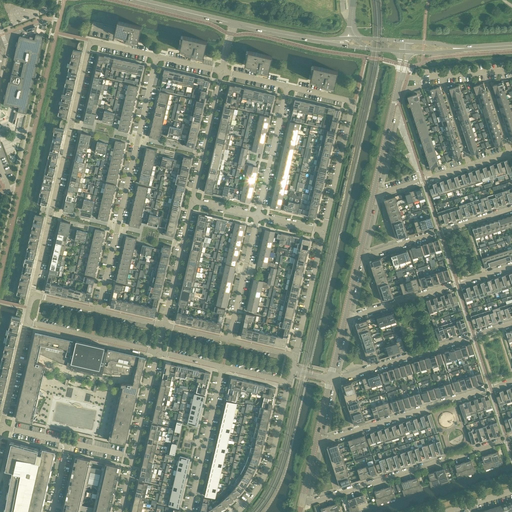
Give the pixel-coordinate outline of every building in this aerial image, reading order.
[(128,41),(131,42),(131,41),(135,42),(139,42),(142,27),(118,22),(115,35),(119,38),(124,39),(128,40),(128,41)] [(4,95),(3,99),(4,99),(2,105),(11,107),(11,106),(13,106),(16,107),(18,107),(17,112),(25,114),(27,108),(28,108),(29,104),(28,103),(30,93),(31,93),(32,88),(31,88),(34,77),(35,78),(36,73),(35,73),(38,62),(39,62),(40,58),(39,58),(41,47),(42,47),(43,43),(42,43),(44,37),(35,35),(34,40),(32,40),(32,38),(29,37),(29,39),(19,37),(17,42),(16,42),(15,46),(16,47),(15,54),(16,54),(8,88),(7,87),(5,95),(4,95)] [(193,56),(196,57),(196,56),(200,57),(204,57),(207,42),(183,37),(180,51),(181,51),(185,53),(189,54),(194,55),(193,56)] [(74,50),(72,58),(81,60),(83,52),(77,51),(74,50)] [(258,71),(261,71),(265,71),(269,72),(272,57),(249,52),(245,65),(246,65),(250,68),(254,69),(259,70),(258,71)] [(113,64),(114,59),(105,57),(103,62),(108,63),(107,66),(112,67),(113,64)] [(72,58),(70,65),(79,67),(81,60),(72,58)] [(70,65),(69,72),(78,74),(79,67),(70,65)] [(97,67),(94,78),(100,79),(104,80),(102,79),(102,77),(100,77),(102,68),(97,67)] [(331,86),(335,87),(338,72),(314,67),(311,80),(315,82),(320,84),(324,85),(324,86),(327,86),(331,86)] [(69,72),(67,80),(76,82),(78,74),(69,72)] [(67,80),(65,87),(74,89),(76,82),(67,80)] [(65,87),(63,95),(72,97),(74,89),(65,87)] [(63,95),(62,102),(71,104),(72,97),(63,95)] [(194,105),(194,106),(203,108),(204,103),(199,102),(192,100),(191,105),(194,105)] [(62,102),(60,109),(69,111),(71,104),(62,102)] [(62,117),(68,118),(69,111),(60,109),(58,116),(62,117)] [(86,112),(86,113),(84,123),(94,125),(96,115),(97,115),(86,112)] [(102,122),(113,124),(115,114),(105,112),(102,121),(102,122)] [(56,128),(54,135),(63,137),(65,130),(59,129),(56,128)] [(324,130),(323,136),(334,138),(335,133),(330,132),(330,131),(324,130)] [(420,134),(421,139),(430,136),(430,135),(431,134),(430,131),(428,131),(420,134)] [(79,146),(78,146),(90,148),(88,148),(91,136),(82,133),(79,146)] [(54,135),(52,143),(61,146),(63,137),(54,135)] [(108,145),(97,142),(97,143),(95,152),(106,155),(108,145)] [(52,143),(50,152),(59,154),(61,146),(52,143)] [(247,150),(252,151),(253,146),(254,146),(243,144),(241,156),(238,169),(248,171),(249,166),(244,165),(245,160),(246,160),(246,158),(247,155),(246,155),(247,150)] [(50,152),(49,159),(58,161),(59,154),(50,152)] [(180,164),(190,167),(192,159),(181,156),(181,157),(182,157),(181,162),(177,161),(177,164),(180,165),(180,164)] [(49,159),(47,167),(56,169),(58,161),(49,159)] [(506,166),(502,168),(504,175),(511,172),(507,160),(504,161),(506,166)] [(498,167),(494,169),(497,177),(504,175),(502,168),(500,162),(497,163),(498,167)] [(491,170),(487,171),(490,179),(497,177),(494,169),(493,165),(490,166),(491,170)] [(47,167),(45,175),(54,177),(56,169),(47,167)] [(484,172),(480,173),(483,182),(490,179),(487,171),(486,167),(482,168),(484,172)] [(477,174),(473,175),(476,184),(483,182),(480,173),(479,169),(475,170),(477,174)] [(469,177),(466,178),(468,186),(476,184),(473,175),(472,172),(468,173),(469,177)] [(462,179),(459,180),(458,180),(461,189),(468,186),(466,178),(464,174),(461,175),(462,179)] [(45,175),(43,182),(52,184),(54,177),(45,175)] [(455,181),(451,182),(454,191),(461,189),(458,180),(459,180),(457,176),(454,177),(455,181)] [(448,183),(444,185),(447,193),(454,191),(451,182),(450,178),(447,180),(448,183)] [(441,186),(437,187),(440,195),(447,193),(444,185),(443,181),(440,182),(441,186)] [(43,182),(42,189),(51,191),(52,184),(43,182)] [(437,187),(436,183),(432,184),(434,188),(430,189),(432,198),(440,195),(437,187)] [(221,191),(219,196),(228,198),(230,188),(225,187),(224,191),(221,191)] [(240,201),(240,195),(237,194),(234,194),(235,189),(230,188),(228,198),(240,201)] [(421,189),(416,191),(419,201),(425,199),(422,188),(421,189)] [(42,189),(40,196),(49,198),(51,191),(42,189)] [(504,199),(508,198),(509,203),(511,202),(511,198),(511,197),(509,189),(502,192),(504,199)] [(416,191),(411,192),(414,203),(419,201),(416,191)] [(414,203),(411,192),(406,194),(405,193),(405,194),(408,204),(414,203)] [(497,201),(501,200),(502,205),(506,204),(504,199),(502,192),(495,194),(497,201)] [(471,202),(466,203),(468,210),(472,209),(474,214),(477,213),(476,208),(475,208),(473,201),(472,198),(471,194),(468,195),(471,202)] [(490,204),(490,203),(493,202),(495,208),(499,206),(497,201),(495,194),(487,196),(490,204)] [(42,205),(47,206),(49,198),(40,196),(38,204),(42,205)] [(483,206),(484,210),(488,209),(488,210),(492,209),(490,203),(490,204),(487,196),(480,199),(483,206)] [(386,200),(387,205),(397,202),(395,197),(384,200),(385,200),(386,200)] [(475,208),(476,208),(479,207),(481,212),(484,211),(484,210),(483,206),(480,199),(473,201),(475,208)] [(77,203),(66,200),(66,201),(64,211),(73,213),(76,203),(77,203)] [(82,210),(93,212),(92,212),(95,202),(84,200),(82,209),(82,210)] [(284,205),(283,211),(292,213),(295,203),(289,202),(288,206),(284,205)] [(292,213),(301,215),(302,209),(299,209),(300,205),(295,203),(292,213)] [(466,203),(459,205),(461,213),(465,212),(467,217),(470,216),(468,210),(466,203)] [(459,205),(452,208),(454,215),(458,214),(459,219),(463,218),(461,213),(459,205)] [(452,208),(444,210),(447,217),(451,216),(452,221),(456,220),(454,215),(452,208)] [(302,215),(316,218),(317,213),(306,211),(306,210),(304,210),(302,215)] [(447,217),(444,210),(437,212),(440,220),(444,218),(445,224),(449,223),(447,217)] [(36,215),(34,222),(43,225),(45,217),(40,216),(36,215)] [(200,215),(199,220),(209,222),(208,222),(211,223),(212,217),(200,215)] [(431,217),(425,219),(428,229),(433,228),(434,228),(431,217)] [(222,220),(214,218),(213,223),(216,224),(215,229),(220,230),(222,220)] [(425,219),(419,221),(423,231),(428,229),(425,219)] [(234,223),(222,220),(220,230),(225,231),(226,227),(232,228),(234,223)] [(57,238),(57,239),(68,241),(67,241),(68,236),(69,236),(68,236),(71,223),(61,221),(59,233),(58,233),(58,234),(57,238)] [(423,231),(419,221),(414,223),(417,233),(418,233),(417,233),(423,231)] [(34,222),(32,229),(41,232),(43,225),(34,222)] [(32,229),(31,236),(40,239),(41,232),(32,229)] [(74,243),(76,243),(76,241),(85,243),(87,233),(88,233),(77,230),(77,231),(75,240),(74,240),(74,243)] [(406,231),(396,234),(398,239),(396,239),(396,240),(407,236),(406,231)] [(273,237),(276,238),(277,232),(275,232),(273,237),(264,235),(263,240),(272,242),(273,237)] [(279,243),(285,244),(287,235),(277,232),(276,238),(280,239),(279,243)] [(292,241),(294,242),(295,237),(287,235),(285,244),(291,246),(292,241)] [(31,236),(29,243),(38,246),(40,239),(31,236)] [(296,242),(298,243),(309,245),(310,240),(297,237),(296,242)] [(432,241),(435,251),(441,249),(438,240),(434,241),(434,242),(433,242),(432,241)] [(435,251),(432,241),(428,243),(427,244),(427,243),(426,243),(429,253),(430,255),(436,253),(435,251)] [(29,243),(27,250),(37,252),(38,246),(29,243)] [(421,245),(424,255),(429,253),(426,243),(423,245),(421,246),(421,245)] [(160,252),(169,254),(171,246),(160,244),(161,245),(160,249),(159,249),(157,249),(156,252),(160,252)] [(415,247),(418,257),(424,255),(421,245),(417,246),(417,247),(415,248),(415,247)] [(418,257),(415,247),(411,248),(411,249),(409,250),(412,259),(418,257)] [(27,250),(26,258),(35,260),(37,252),(27,250)] [(407,250),(402,252),(405,262),(411,260),(407,250)] [(402,252),(396,254),(399,264),(405,262),(402,252)] [(390,255),(391,258),(392,260),(394,266),(399,264),(396,254),(391,255),(390,255)] [(26,258),(24,266),(33,268),(35,260),(26,258)] [(371,262),(373,266),(382,263),(381,258),(369,262),(370,262),(371,262)] [(274,263),(268,262),(267,267),(271,268),(270,273),(270,272),(269,275),(269,276),(268,278),(269,278),(268,283),(263,282),(262,287),(270,289),(272,289),(275,277),(275,276),(278,264),(274,263)] [(24,266),(22,274),(31,276),(33,268),(24,266)] [(448,269),(442,271),(445,281),(445,280),(446,280),(447,280),(451,279),(448,269)] [(442,271),(436,273),(439,283),(439,282),(441,281),(441,282),(445,281),(442,271)] [(50,293),(52,284),(53,278),(55,278),(56,275),(49,273),(45,292),(50,293)] [(376,276),(377,281),(387,278),(386,273),(387,273),(376,276)] [(436,273),(430,275),(433,285),(434,285),(433,284),(435,283),(435,284),(439,283),(436,273)] [(22,274),(20,281),(30,283),(31,276),(22,274)] [(430,275),(425,277),(428,287),(428,286),(429,285),(430,286),(433,285),(430,275)] [(503,280),(499,282),(502,290),(509,288),(507,281),(505,275),(502,276),(503,280)] [(428,287),(425,277),(419,279),(421,288),(424,287),(424,288),(428,287)] [(416,278),(411,280),(414,290),(419,289),(420,289),(416,278)] [(496,283),(492,284),(495,292),(502,290),(499,282),(498,278),(494,279),(496,283)] [(411,280),(405,282),(408,292),(414,290),(411,280)] [(488,282),(484,283),(485,286),(487,295),(495,292),(492,284),(491,280),(487,281),(488,282)] [(20,281),(19,288),(28,290),(30,283),(20,281)] [(85,301),(90,302),(94,284),(87,282),(86,286),(88,286),(87,292),(85,301)] [(408,292),(405,282),(400,284),(403,294),(408,292)] [(481,287),(478,288),(480,297),(487,295),(485,286),(484,283),(484,282),(480,283),(481,287)] [(474,290),(471,291),(470,291),(473,299),(480,297),(478,288),(476,285),(473,286),(474,290)] [(470,291),(471,291),(469,287),(466,288),(467,292),(463,293),(466,302),(473,299),(470,291)] [(28,290),(19,288),(17,295),(21,296),(26,297),(28,290)] [(110,307),(115,308),(117,299),(118,293),(120,293),(121,290),(115,289),(110,307)] [(183,290),(181,298),(191,301),(193,292),(183,290)] [(392,292),(382,295),(384,300),(382,301),(393,297),(392,292)] [(451,293),(447,294),(449,298),(451,306),(459,304),(456,295),(452,297),(451,293)] [(440,296),(441,300),(442,300),(444,309),(451,306),(449,298),(445,299),(444,295),(440,296)] [(152,307),(150,316),(155,317),(159,299),(153,297),(152,301),(154,301),(152,307)] [(433,299),(435,304),(437,311),(444,309),(442,300),(441,300),(438,301),(436,297),(433,299)] [(435,304),(431,305),(429,300),(426,301),(430,313),(437,311),(435,304)] [(175,322),(180,323),(182,314),(183,308),(185,308),(186,305),(180,304),(175,322)] [(257,307),(248,305),(247,310),(249,310),(249,311),(254,313),(254,311),(256,312),(257,307)] [(506,305),(499,307),(502,314),(505,313),(507,318),(511,317),(509,312),(506,305)] [(499,307),(492,309),(494,317),(495,316),(498,315),(500,321),(503,319),(502,314),(499,307)] [(492,309),(485,312),(487,319),(488,319),(491,318),(493,323),(496,322),(495,316),(494,317),(492,309)] [(393,312),(387,314),(391,324),(396,322),(393,311),(392,311),(393,312)] [(218,322),(216,331),(220,332),(224,314),(218,312),(217,316),(219,316),(217,322),(218,322)] [(485,312),(478,314),(480,321),(484,320),(486,325),(489,324),(488,319),(487,319),(485,312)] [(387,314),(382,315),(385,326),(391,324),(387,314)] [(480,321),(478,314),(471,316),(473,323),(477,322),(479,327),(482,326),(480,321)] [(385,326),(382,315),(377,317),(376,317),(380,327),(385,326)] [(12,316),(11,323),(20,325),(21,318),(15,317),(12,316)] [(241,337),(245,338),(247,329),(248,329),(249,323),(251,323),(252,320),(245,319),(241,337)] [(463,319),(456,321),(458,328),(460,333),(463,332),(462,327),(466,326),(463,319)] [(357,323),(359,328),(368,325),(367,320),(355,323),(356,324),(357,323)] [(279,327),(283,328),(283,327),(290,329),(291,323),(280,321),(278,321),(276,326),(279,327)] [(456,321),(449,323),(451,330),(453,336),(456,335),(455,329),(458,328),(456,321)] [(11,323),(9,330),(18,332),(20,325),(11,323)] [(449,323),(442,325),(444,333),(446,338),(449,337),(448,332),(451,330),(449,323)] [(444,333),(442,325),(435,328),(439,340),(442,339),(440,334),(444,333)] [(283,337),(281,346),(286,347),(290,329),(283,327),(283,328),(282,331),(284,331),(283,337)] [(9,330),(7,337),(16,339),(18,332),(9,330)] [(132,373),(139,376),(143,359),(132,357),(118,354),(118,353),(97,349),(93,348),(86,347),(83,345),(55,339),(48,337),(37,335),(34,349),(40,353),(41,353),(44,354),(44,355),(51,358),(57,360),(64,363),(71,365),(70,368),(77,370),(80,371),(80,372),(81,370),(84,371),(91,373),(99,374),(100,372),(106,373),(114,373),(121,374),(128,374),(129,372),(132,373)] [(7,337),(5,345),(15,347),(16,339),(7,337)] [(402,340),(396,342),(400,352),(405,350),(405,351),(406,351),(402,340)] [(396,342),(391,344),(394,354),(400,352),(396,342)] [(466,345),(465,345),(469,355),(475,353),(471,343),(467,345),(468,345),(466,346),(466,345)] [(394,354),(391,344),(385,346),(389,356),(394,354)] [(5,345),(4,352),(13,354),(15,347),(5,345)] [(460,347),(463,357),(469,355),(465,345),(462,346),(462,347),(460,348),(460,347)] [(454,349),(457,359),(463,357),(460,347),(456,348),(456,349),(455,350),(454,349)] [(30,365),(18,419),(34,423),(34,422),(33,422),(34,417),(32,417),(43,368),(45,369),(46,366),(41,363),(38,362),(40,353),(34,349),(31,361),(29,361),(28,365),(30,365)] [(449,351),(448,351),(451,360),(457,359),(454,349),(450,350),(450,351),(449,351)] [(451,360),(448,351),(445,352),(445,353),(443,353),(445,362),(451,360)] [(4,352),(2,359),(11,361),(13,354),(4,352)] [(435,355),(434,355),(438,365),(444,363),(440,353),(436,355),(437,355),(435,356),(435,355)] [(378,354),(368,357),(369,362),(368,362),(368,363),(379,359),(378,354)] [(429,357),(433,369),(438,367),(438,365),(434,355),(431,356),(431,357),(429,358),(429,357)] [(423,359),(426,369),(432,367),(429,357),(425,358),(425,359),(424,360),(423,359)] [(2,359),(0,368),(9,370),(11,361),(2,359)] [(418,361),(417,361),(421,370),(426,369),(423,359),(419,360),(420,361),(418,361)] [(421,370),(417,361),(414,362),(414,363),(412,363),(415,372),(421,370)] [(164,373),(168,374),(169,374),(171,366),(172,364),(166,363),(164,373)] [(404,365),(407,375),(413,373),(410,363),(405,365),(406,365),(404,366),(404,365)] [(173,375),(172,378),(175,379),(176,376),(180,377),(183,366),(177,365),(176,367),(177,367),(175,376),(173,375)] [(398,367),(401,377),(407,375),(404,365),(400,366),(400,367),(398,368),(398,367)] [(168,374),(167,379),(167,380),(172,381),(172,378),(173,375),(175,376),(177,367),(176,367),(171,366),(169,374),(168,374)] [(392,369),(395,379),(401,377),(398,367),(394,368),(394,369),(393,369),(392,369)] [(0,368),(0,376),(8,378),(9,370),(0,368)] [(188,368),(186,378),(192,380),(194,369),(188,368)] [(194,369),(192,380),(196,381),(195,383),(198,384),(199,381),(197,381),(199,372),(200,370),(194,369)] [(387,371),(386,371),(390,380),(395,379),(392,369),(388,370),(389,371),(387,371)] [(205,371),(204,373),(205,373),(203,382),(204,382),(203,382),(208,383),(211,373),(205,371)] [(390,380),(386,371),(383,372),(383,373),(381,373),(384,382),(390,380)] [(110,435),(109,440),(123,443),(136,390),(138,390),(139,386),(137,385),(137,384),(139,376),(132,373),(130,383),(128,383),(122,383),(121,386),(123,386),(119,405),(118,406),(117,406),(110,435)] [(378,374),(373,376),(376,386),(382,384),(379,373),(378,373),(378,374)] [(481,373),(475,375),(478,385),(478,384),(480,383),(480,384),(484,383),(481,373)] [(475,375),(469,377),(472,387),(473,386),(472,386),(474,385),(474,386),(478,385),(475,375)] [(373,376),(368,377),(371,387),(376,386),(373,376)] [(371,387),(368,377),(363,379),(362,378),(362,379),(365,389),(371,387)] [(469,377),(464,379),(467,388),(468,387),(469,388),(472,387),(469,377)] [(162,378),(161,384),(171,386),(172,381),(175,381),(175,379),(172,378),(172,381),(167,380),(167,379),(162,378)] [(237,381),(237,379),(231,378),(229,388),(234,389),(235,389),(237,381)] [(464,379),(458,381),(461,390),(461,389),(463,389),(463,390),(467,388),(464,379)] [(241,391),(246,392),(248,382),(242,380),(242,382),(240,391),(241,391)] [(237,396),(238,393),(238,390),(240,391),(242,382),(237,381),(235,389),(234,389),(233,394),(232,395),(237,396)] [(461,390),(458,381),(452,382),(455,391),(457,391),(461,390)] [(246,392),(251,393),(254,383),(248,382),(246,392)] [(343,385),(344,390),(354,387),(352,382),(341,385),(342,386),(343,385)] [(251,393),(257,395),(259,384),(254,383),(251,393)] [(447,395),(444,385),(443,383),(438,385),(438,387),(442,397),(442,396),(443,395),(443,396),(447,395)] [(450,383),(444,385),(447,395),(447,394),(449,393),(449,394),(453,393),(450,383)] [(261,396),(262,396),(264,387),(265,387),(265,385),(259,384),(257,395),(261,396)] [(269,397),(274,399),(276,388),(270,387),(270,388),(268,397),(269,397)] [(438,387),(433,389),(436,398),(437,397),(438,398),(442,397),(438,387)] [(433,389),(427,391),(430,400),(430,399),(432,399),(432,400),(436,398),(433,389)] [(430,400),(427,391),(421,392),(424,401),(426,401),(430,400)] [(504,394),(503,391),(499,392),(500,396),(497,397),(499,405),(507,403),(504,394)] [(236,402),(237,396),(232,395),(233,394),(228,393),(226,399),(236,402)] [(419,393),(413,395),(416,405),(417,405),(416,404),(418,403),(418,404),(422,403),(419,393)] [(413,395),(408,397),(411,407),(411,406),(412,405),(413,406),(416,405),(413,395)] [(484,396),(481,398),(482,402),(482,401),(485,410),(492,408),(489,399),(485,400),(484,396)] [(408,397),(402,399),(405,408),(405,407),(407,407),(407,408),(411,407),(408,397)] [(402,399),(396,400),(399,410),(399,409),(401,409),(401,410),(405,408),(402,399)] [(474,400),(475,404),(478,412),(485,410),(482,401),(482,402),(478,403),(477,399),(474,400)] [(399,410),(396,400),(390,402),(393,411),(395,411),(399,410)] [(470,401),(466,402),(468,407),(471,415),(478,412),(475,404),(471,405),(470,401)] [(388,402),(382,404),(385,414),(391,412),(391,413),(388,402)] [(468,407),(464,409),(463,403),(459,405),(465,424),(468,423),(466,416),(471,415),(468,407)] [(382,404),(377,406),(380,416),(385,414),(382,404)] [(380,416),(377,406),(371,407),(375,418),(375,417),(380,416)] [(78,426),(93,429),(96,411),(84,408),(81,422),(78,422),(78,426)] [(429,420),(425,421),(427,429),(428,428),(432,427),(434,433),(437,433),(431,414),(427,415),(429,420)] [(363,416),(354,419),(355,424),(354,424),(354,425),(365,421),(363,416)] [(418,422),(420,431),(421,431),(425,429),(427,436),(430,435),(428,428),(427,429),(425,421),(424,416),(420,417),(421,421),(418,422)] [(423,437),(421,431),(420,431),(418,422),(416,418),(413,419),(413,420),(410,422),(411,424),(410,425),(413,433),(418,432),(420,438),(423,437)] [(480,420),(482,427),(485,434),(486,439),(490,438),(488,433),(492,432),(490,425),(485,426),(483,420),(480,420)] [(257,422),(256,427),(267,429),(268,424),(254,421),(257,422)] [(406,435),(413,433),(410,425),(411,424),(410,422),(409,421),(406,422),(407,426),(403,427),(406,435)] [(499,429),(497,422),(490,425),(492,432),(493,437),(497,436),(495,431),(499,429)] [(400,428),(396,429),(399,438),(406,435),(403,427),(402,423),(399,424),(400,428)] [(478,436),(475,429),(470,431),(468,424),(466,425),(472,444),(475,443),(474,438),(477,436),(478,436)] [(393,430),(389,431),(392,440),(399,438),(396,429),(395,425),(392,426),(393,430)] [(386,432),(382,434),(385,442),(392,440),(389,431),(388,427),(384,429),(386,432)] [(482,427),(475,429),(478,436),(477,436),(479,442),(483,441),(481,435),(485,434),(482,427)] [(379,435),(375,436),(377,445),(385,442),(382,434),(381,430),(377,431),(379,435)] [(375,436),(374,432),(370,433),(371,437),(367,438),(370,447),(377,445),(375,436)] [(435,435),(437,441),(432,443),(434,450),(435,450),(438,449),(440,454),(443,453),(437,434),(435,435)] [(364,436),(359,437),(362,448),(364,447),(365,448),(367,448),(366,446),(368,446),(364,435),(364,436)] [(359,437),(353,439),(357,449),(362,448),(359,437)] [(357,449),(353,439),(348,441),(348,440),(351,451),(357,449)] [(421,440),(423,446),(418,448),(420,455),(424,454),(426,459),(429,458),(428,453),(427,453),(425,445),(423,439),(421,440)] [(4,470),(12,471),(4,511),(41,511),(55,451),(10,441),(4,470)] [(418,448),(416,441),(413,442),(415,448),(411,450),(413,457),(417,456),(419,461),(422,460),(420,455),(418,448)] [(329,447),(330,452),(340,449),(338,443),(327,447),(329,447)] [(432,443),(425,445),(427,453),(428,453),(431,451),(433,457),(436,455),(435,450),(434,450),(432,443)] [(392,449),(394,455),(390,457),(389,457),(392,464),(395,463),(397,468),(401,467),(399,462),(396,455),(397,454),(395,448),(392,449)] [(387,458),(382,459),(385,466),(388,465),(390,470),(394,469),(392,464),(389,457),(390,457),(387,450),(385,451),(387,458)] [(411,450),(404,452),(406,459),(410,458),(411,463),(415,462),(413,457),(411,450)] [(250,451),(249,456),(259,459),(261,454),(250,451)] [(498,451),(490,454),(493,466),(502,463),(501,463),(498,451)] [(404,452),(397,454),(396,455),(399,462),(403,461),(404,466),(408,465),(406,459),(404,452)] [(332,457),(333,462),(343,458),(341,454),(332,457)] [(493,466),(490,454),(481,456),(485,468),(485,469),(493,466)] [(76,456),(62,511),(109,511),(121,466),(76,456)] [(249,456),(247,460),(257,465),(259,459),(249,456)] [(333,462),(335,466),(344,463),(343,458),(333,462)] [(385,466),(382,459),(375,461),(377,469),(381,467),(383,473),(386,472),(385,466)] [(247,460),(245,465),(255,469),(257,465),(247,460)] [(471,460),(463,463),(467,474),(467,475),(475,472),(471,460)] [(335,466),(336,471),(346,468),(344,463),(335,466)] [(463,463),(455,465),(455,466),(456,469),(458,477),(467,475),(467,474),(463,463)] [(374,464),(368,466),(371,476),(376,474),(377,475),(374,464)] [(245,465),(243,469),(253,474),(255,469),(245,465)] [(368,466),(363,467),(366,478),(371,476),(368,466)] [(366,478),(363,467),(357,469),(360,480),(361,480),(361,479),(366,478)] [(336,471),(338,476),(348,473),(346,468),(336,471)] [(444,469),(436,471),(440,483),(448,481),(448,480),(445,473),(449,472),(448,468),(444,470),(444,469)] [(243,469),(241,473),(250,479),(253,474),(243,469)] [(440,483),(436,471),(428,474),(429,477),(432,486),(440,483)] [(241,473),(238,477),(247,483),(250,479),(241,473)] [(338,476),(339,481),(349,478),(348,473),(338,476)] [(238,477),(235,481),(244,488),(247,483),(238,477)] [(417,477),(409,480),(413,492),(421,489),(417,477)] [(349,478),(339,481),(341,486),(340,486),(340,487),(351,483),(349,478)] [(413,492),(409,480),(401,482),(405,494),(413,492)] [(232,485),(235,488),(235,487),(240,492),(239,492),(240,493),(241,492),(244,488),(235,481),(232,485)] [(390,486),(382,488),(386,500),(386,501),(394,498),(392,490),(391,487),(390,486)] [(232,491),(228,495),(233,499),(237,495),(239,492),(240,492),(235,487),(235,488),(232,491)] [(386,500),(382,488),(374,491),(378,503),(386,501),(386,500)] [(363,494),(355,497),(359,509),(367,507),(367,506),(363,494)] [(225,498),(221,501),(225,506),(229,503),(233,499),(228,495),(225,498)] [(359,509),(355,497),(347,500),(351,511),(359,509)] [(217,504),(213,507),(216,511),(217,511),(221,510),(225,506),(221,501),(217,504)] [(339,511),(337,503),(328,506),(330,511),(339,511)]
